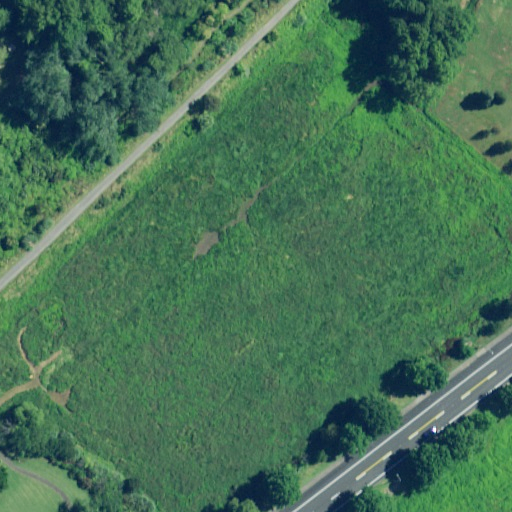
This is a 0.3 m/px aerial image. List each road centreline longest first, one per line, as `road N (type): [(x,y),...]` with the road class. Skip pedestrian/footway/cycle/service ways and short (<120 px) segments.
road 1 (primary): [(511,359),(313,511)]
road 2 (track): [(92,0),(0,89)]
